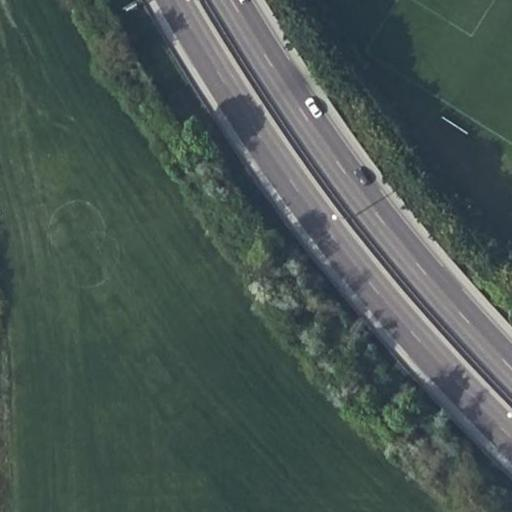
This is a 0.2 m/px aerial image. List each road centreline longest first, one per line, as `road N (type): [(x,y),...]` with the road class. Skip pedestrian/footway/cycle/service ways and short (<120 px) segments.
road 1 (trunk): [(175,0),(355,268),(511,437)]
road 2 (trunk): [(511,371),(382,226),(232,0)]
